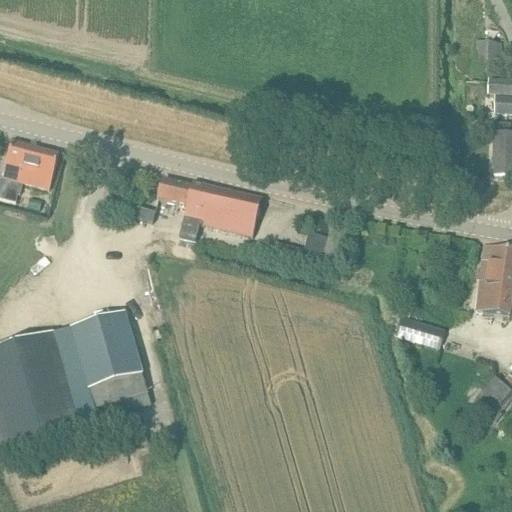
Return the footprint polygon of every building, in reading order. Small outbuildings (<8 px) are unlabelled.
[(500,78),(502,46),(476,45),(475,77),(500,78)] [(511,84),(489,83),(488,99),(495,99),(495,117),(511,117),(511,84)] [(495,127),(494,181),(511,180),(511,137),(511,127),(495,127)] [(22,186),(49,193),(60,155),(13,142),(3,181),(2,183),(0,181),(0,201),(15,205),(17,198),(19,199),(22,186)] [(180,237),(197,241),(198,241),(201,229),(253,241),(263,201),(195,185),(194,189),(164,182),(158,204),(187,211),(180,237)] [(121,204),(117,216),(153,226),(157,214),(121,204)] [(337,267),(340,256),(342,245),(347,227),(331,224),(327,242),(308,237),(303,259),(337,267)] [(301,251),(275,245),(272,257),(298,263),(301,251)] [(475,275),(474,283),(478,283),(474,315),(511,320),(511,311),(511,251),(482,247),(479,275),(475,275)] [(71,332),(95,411),(125,402),(128,415),(152,408),(124,315),(71,331),(71,332)] [(445,333),(402,322),(397,341),(440,353),(445,333)] [(71,332),(54,337),(79,425),(97,420),(95,411),(71,332)] [(0,351),(0,439),(4,454),(81,432),(79,425),(54,337),(53,336),(0,351)] [(511,394),(495,380),(470,410),(492,429),(502,418),(500,416),(511,401),(511,394)] [(117,422),(84,432),(87,441),(119,431),(117,422)] [(144,437),(135,439),(137,451),(147,448),(144,437)]
